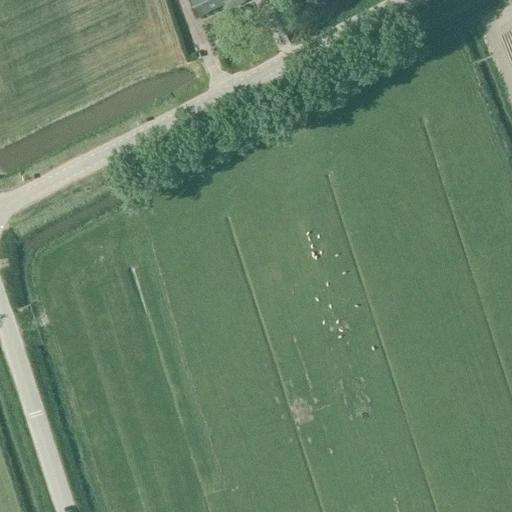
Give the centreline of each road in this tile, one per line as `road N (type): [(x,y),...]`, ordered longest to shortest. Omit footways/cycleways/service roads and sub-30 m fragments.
road 1 (tertiary): [(0,207),(407,0)]
road 2 (unclassified): [(66,511),(0,305)]
